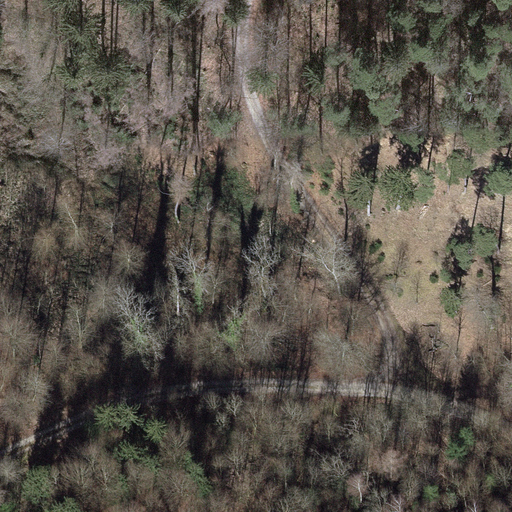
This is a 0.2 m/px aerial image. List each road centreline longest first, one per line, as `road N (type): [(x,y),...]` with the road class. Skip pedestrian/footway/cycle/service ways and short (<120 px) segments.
road 1 (track): [(0,456),(131,399),(182,391),(419,394),(511,433)]
road 2 (track): [(250,0),(239,30),(268,141),(396,336),(419,394)]
